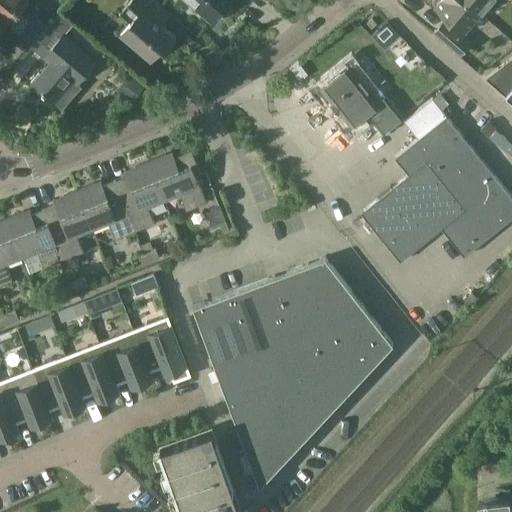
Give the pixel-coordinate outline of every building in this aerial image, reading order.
[(17,40),(38,15),(25,5),(28,1),(27,0),(0,0),(0,26),(4,30),(17,40)] [(164,50),(175,37),(160,24),(169,13),(153,0),(131,0),(129,3),(139,12),(119,35),(150,61),(161,48),(164,50)] [(184,0),(211,22),(229,0),(184,0)] [(464,32),(480,13),(465,0),(440,0),(435,6),(464,32)] [(465,0),(480,13),(491,0),(465,0)] [(80,88),(76,84),(95,61),(63,34),(71,24),(60,14),(38,39),(50,49),(44,56),(50,61),(32,82),(55,100),(63,108),(80,88)] [(461,55),(471,44),(445,21),(435,32),(461,55)] [(511,56),(485,78),(505,95),(511,101),(511,56)] [(379,102),(347,67),(320,89),(350,126),(366,113),(382,133),(401,117),(385,97),(379,102)] [(464,256),(511,216),(511,197),(446,115),(433,99),(405,121),(418,138),(395,156),(409,174),(361,212),(400,261),(441,228),(464,256)] [(148,162),(163,199),(178,193),(185,211),(206,202),(196,177),(201,175),(191,150),(174,157),(172,152),(148,162)] [(147,205),(163,199),(148,162),(124,171),(126,177),(114,182),(134,231),(154,223),(147,205)] [(134,231),(114,182),(103,187),(100,181),(77,190),(91,228),(107,221),(114,239),(134,231)] [(76,234),(91,228),(77,190),(52,200),(54,205),(43,209),(63,260),(83,252),(76,234)] [(52,264),(63,260),(43,209),(31,214),(29,209),(5,219),(20,256),(36,250),(43,268),(52,264)] [(5,262),(20,256),(5,219),(0,220),(0,285),(12,280),(5,262)] [(212,236),(228,229),(225,221),(209,227),(212,236)] [(149,242),(140,246),(143,253),(152,249),(149,242)] [(143,253),(147,262),(158,257),(155,248),(152,249),(143,253)] [(135,267),(147,262),(143,253),(131,257),(135,267)] [(320,302),(351,291),(325,257),(305,264),(320,302)] [(327,321),(320,302),(305,264),(249,285),(270,342),(289,335),(296,353),(333,340),(327,321)] [(152,272),(143,276),(148,289),(157,285),(152,272)] [(72,281),(75,291),(87,286),(83,277),(72,281)] [(64,295),(75,291),(72,281),(60,286),(64,295)] [(213,363),(270,342),(249,285),(192,306),(213,363)] [(327,321),(364,307),(351,291),(320,302),(327,321)] [(471,291),(463,298),(468,304),(476,297),(471,291)] [(92,296),(83,300),(87,311),(87,312),(97,309),(92,296)] [(83,300),(72,304),(77,316),(87,311),(83,300)] [(333,340),(377,324),(364,307),(327,321),(333,340)] [(3,315),(6,324),(18,320),(14,310),(3,315)] [(49,314),(40,318),(44,329),(53,325),(49,314)] [(167,316),(133,329),(149,370),(161,365),(164,373),(169,371),(173,380),(187,375),(190,374),(167,316)] [(333,340),(351,387),(392,343),(377,324),(333,340)] [(133,329),(100,342),(116,383),(127,378),(130,386),(136,384),(150,379),(150,378),(152,377),(149,370),(133,329)] [(303,372),(296,353),(289,335),(270,342),(213,363),(227,400),(265,386),(303,372)] [(320,420),(351,387),(333,340),(296,353),(303,372),(320,420)] [(116,383),(100,342),(65,355),(81,396),(93,391),(97,399),(102,397),(116,392),(116,391),(119,390),(116,383)] [(65,355),(31,368),(47,409),(59,404),(63,412),(68,410),(82,405),(84,404),(81,396),(65,355)] [(31,368),(0,380),(0,384),(14,422),(26,417),(29,426),(35,423),(35,424),(48,418),(51,417),(47,409),(31,368)] [(290,452),(320,420),(303,372),(265,386),(290,452)] [(0,384),(0,436),(1,436),(2,436),(15,431),(15,430),(17,429),(14,422),(0,384)] [(259,486),(290,452),(265,386),(227,400),(259,486)] [(183,507),(177,511),(233,511),(240,505),(211,427),(161,445),(183,507)] [(511,511),(511,503),(511,500),(480,504),(480,511),(511,511)]
